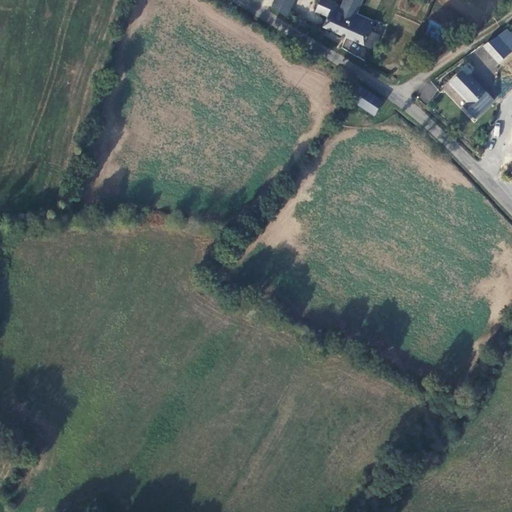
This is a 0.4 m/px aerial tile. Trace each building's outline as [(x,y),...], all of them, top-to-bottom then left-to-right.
[(295,0),(275,0),(273,6),(288,17),(295,0)] [(325,26),(347,36),(354,11),(328,0),(320,0),(319,4),(332,10),(330,14),(325,26)] [(332,10),(319,4),(317,7),(330,14),(332,10)] [(364,44),(370,30),(374,20),(365,16),(354,11),(347,36),(364,44)] [(424,36),(439,41),(444,26),(429,21),(424,36)] [(370,30),(364,44),(374,49),(381,34),(370,30)] [(495,36),(482,47),(497,65),(510,54),(495,36)] [(473,105),(470,109),(479,117),(496,98),(469,74),(467,77),(462,72),(450,85),(469,102),(473,105)] [(419,97),(429,103),(437,88),(427,83),(419,97)] [(374,114),(383,101),(360,87),(351,99),(374,114)]
